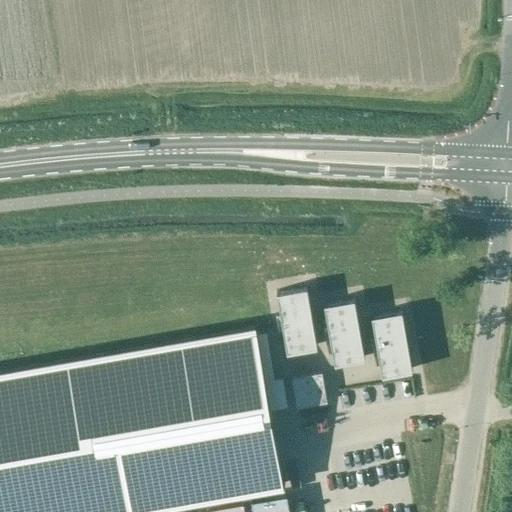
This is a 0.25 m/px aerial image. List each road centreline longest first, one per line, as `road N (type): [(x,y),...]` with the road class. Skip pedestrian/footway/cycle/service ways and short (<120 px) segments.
road 1 (tertiary): [(0,164),(257,148),(508,159)]
road 2 (tertiary): [(461,511),(508,159)]
